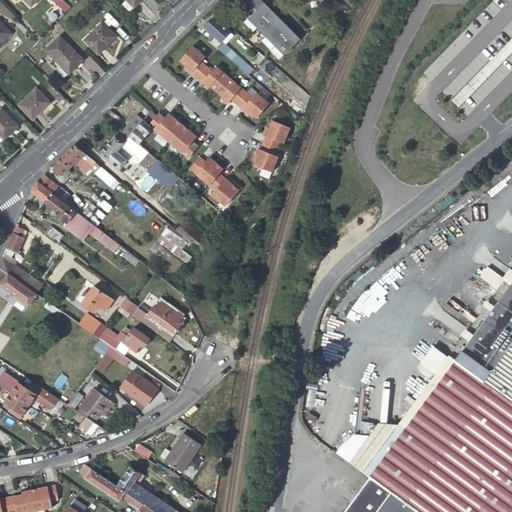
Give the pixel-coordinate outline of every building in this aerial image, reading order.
[(60,0),(54,0),(64,9),(67,6),(60,0)] [(134,7),(128,0),(122,5),(129,12),(134,7)] [(264,2),(248,18),(258,27),(273,11),(264,2)] [(266,36),(282,20),(273,11),(258,27),(266,36)] [(215,37),(211,42),(249,75),(255,69),(223,41),(231,31),(214,16),(205,27),(215,37)] [(275,45),(291,29),(282,20),(266,36),(275,45)] [(0,22),(0,44),(11,34),(0,22)] [(116,37),(102,23),(85,40),(99,54),(116,37)] [(275,45),(284,54),(300,39),(291,29),(275,45)] [(52,56),(61,65),(70,73),(84,60),(66,42),(60,36),(46,50),(52,56)] [(193,46),(180,61),(186,66),(189,68),(187,70),(206,86),(208,84),(210,87),(222,97),(225,99),(223,101),(227,104),(231,100),(246,112),(248,111),(250,113),(257,118),(269,104),(256,93),(253,97),(216,66),(213,71),(201,61),(205,57),(193,46)] [(70,73),(61,65),(56,70),(64,78),(70,73)] [(36,88),(19,105),(33,119),(50,103),(36,88)] [(1,108),(0,109),(0,134),(4,139),(19,126),(1,108)] [(120,119),(109,111),(105,116),(115,124),(120,119)] [(152,111),(144,120),(149,124),(157,116),(152,111)] [(158,114),(157,116),(149,124),(153,128),(152,129),(189,159),(198,147),(192,142),(196,137),(168,114),(164,119),(158,114)] [(139,144),(148,134),(152,129),(153,128),(149,124),(144,120),(130,137),(137,143),(139,144)] [(284,143),(290,128),(273,120),(270,128),(268,131),(266,130),(264,135),(266,136),(261,149),(258,148),(256,153),(259,154),(257,157),(254,165),(272,172),(278,157),(275,155),(281,142),(284,143)] [(130,137),(121,129),(101,153),(120,169),(128,160),(117,151),(130,137)] [(75,144),(67,152),(76,161),(80,158),(104,180),(108,175),(96,162),(94,160),(75,144)] [(68,170),(74,163),(76,161),(67,152),(53,166),(66,179),(72,172),(68,170)] [(152,166),(157,160),(148,152),(139,163),(146,169),(150,164),(152,166)] [(205,162),(200,157),(190,169),(215,191),(212,195),(226,207),(240,190),(220,174),(224,169),(209,157),(205,162)] [(38,181),(54,193),(60,187),(44,174),(38,181)] [(107,244),(112,238),(89,221),(54,193),(38,181),(34,185),(31,191),(35,193),(57,211),(55,213),(73,227),(76,222),(98,240),(100,238),(107,244)] [(187,218),(177,230),(191,241),(200,229),(187,218)] [(16,226),(7,248),(15,252),(18,253),(25,237),(21,236),(25,230),(16,226)] [(45,233),(57,242),(62,236),(50,226),(45,233)] [(115,249),(139,268),(143,263),(120,243),(115,249)] [(4,254),(0,263),(0,267),(37,293),(43,285),(13,264),(16,260),(11,256),(15,252),(7,248),(4,254)] [(0,267),(0,284),(29,305),(34,299),(38,294),(37,293),(0,267)] [(394,437),(494,511),(511,511),(511,276),(499,294),(455,355),(394,437)] [(114,300),(94,286),(82,303),(94,312),(99,306),(106,311),(114,300)] [(121,307),(133,315),(139,307),(127,298),(121,307)] [(183,316),(158,299),(153,305),(150,303),(145,311),(144,312),(176,333),(181,325),(178,323),(183,316)] [(69,316),(49,302),(45,307),(65,321),(69,316)] [(130,320),(133,315),(121,307),(118,311),(130,320)] [(139,307),(133,315),(170,341),(176,333),(144,312),(145,311),(139,307)] [(91,332),(93,333),(97,328),(84,318),(80,324),(91,332)] [(99,337),(112,346),(112,347),(118,339),(116,337),(118,336),(106,327),(103,332),(99,337)] [(116,337),(118,339),(136,351),(141,345),(144,347),(151,338),(134,327),(128,336),(121,331),(118,336),(116,337)] [(93,333),(99,337),(103,332),(97,328),(93,333)] [(112,346),(107,353),(125,367),(131,360),(112,347),(112,346)] [(352,445),(375,462),(380,455),(394,437),(455,355),(449,350),(395,423),(377,420),(367,433),(351,430),(349,433),(355,437),(355,440),(352,445)] [(4,371),(0,377),(0,384),(12,392),(21,398),(28,388),(18,382),(19,381),(4,371)] [(159,388),(133,371),(121,387),(146,406),(159,388)] [(30,404),(34,398),(51,410),(58,399),(32,381),(28,388),(21,398),(30,404)] [(86,417),(90,413),(97,418),(101,413),(110,400),(95,389),(78,412),(86,417)] [(77,391),(67,405),(74,409),(84,396),(77,391)] [(21,418),(30,404),(21,398),(12,392),(5,402),(9,404),(6,408),(21,418)] [(110,400),(101,413),(104,415),(114,403),(110,400)] [(93,434),(98,426),(86,417),(80,425),(93,434)] [(182,433),(170,451),(164,459),(163,461),(181,473),(200,446),(182,433)] [(334,449),(367,473),(375,462),(352,445),(355,440),(355,437),(349,433),(341,439),(334,449)] [(375,462),(367,473),(389,490),(418,511),(494,511),(394,437),(380,455),(375,462)] [(164,459),(170,451),(165,447),(159,456),(164,459)] [(85,477),(102,489),(109,479),(87,465),(81,473),(86,476),(85,477)] [(179,511),(138,484),(145,475),(131,465),(117,485),(156,511),(179,511)] [(389,490),(367,473),(338,511),(373,511),(382,500),(389,490)] [(181,477),(179,479),(196,490),(198,487),(181,477)] [(109,479),(102,489),(119,500),(122,497),(131,502),(130,504),(140,511),(139,511),(156,511),(117,485),(109,479)] [(0,495),(0,511),(6,511),(18,510),(18,511),(25,511),(35,510),(52,507),(51,501),(59,499),(56,484),(31,489),(26,490),(26,492),(23,493),(0,497),(0,495)] [(418,511),(389,490),(382,500),(373,511),(418,511)]
